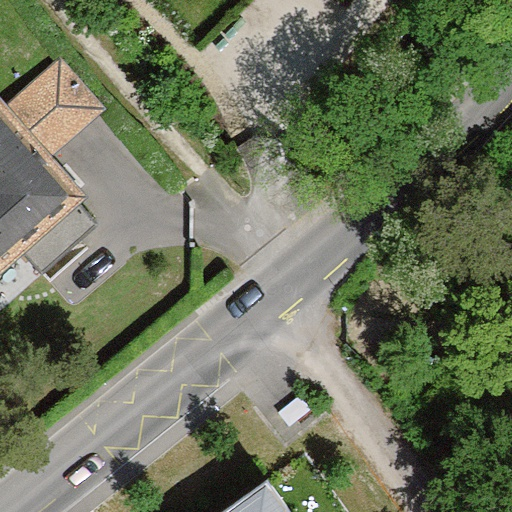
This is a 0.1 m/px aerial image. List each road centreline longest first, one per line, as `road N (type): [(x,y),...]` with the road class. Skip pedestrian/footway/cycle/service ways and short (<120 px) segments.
road 1 (tertiary): [(511,69),(287,284),(6,511)]
road 2 (track): [(287,284),(311,339),(433,511)]
